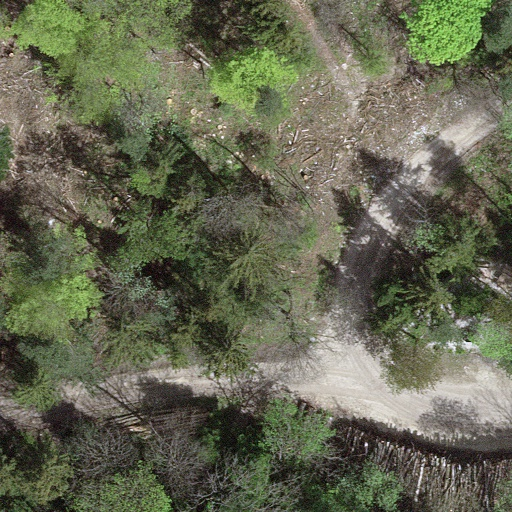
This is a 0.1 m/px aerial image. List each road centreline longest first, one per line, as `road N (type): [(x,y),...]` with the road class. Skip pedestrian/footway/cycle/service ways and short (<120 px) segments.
road 1 (track): [(352,353),(0,421)]
road 2 (track): [(511,98),(434,148),(368,229),(348,313),(352,353)]
road 3 (track): [(511,415),(444,415),(396,401),(368,383),(352,353)]
